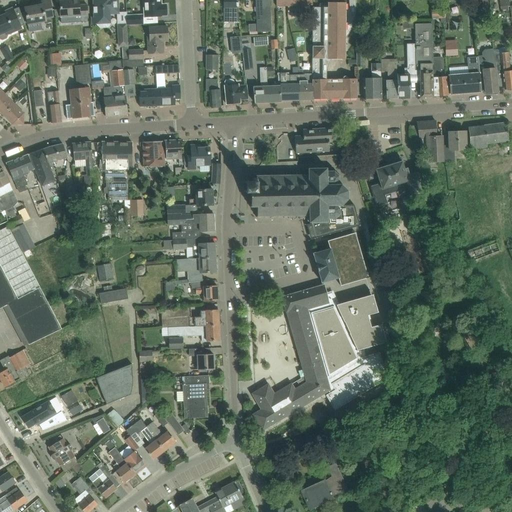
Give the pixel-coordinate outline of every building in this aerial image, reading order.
[(26,12),(20,13),(24,23),(27,23),(29,32),(42,30),(42,29),(41,22),(45,21),(46,23),(53,22),(52,17),(53,17),(52,10),(50,0),(39,2),(40,5),(25,8),(26,12)] [(68,0),(60,0),(60,9),(60,10),(61,17),(61,23),(75,22),(88,22),(87,15),(87,5),(79,5),(78,0),(68,0)] [(93,0),(94,18),(92,18),(92,23),(97,23),(97,25),(100,27),(107,27),(110,25),(109,14),(118,13),(117,0),(93,0)] [(160,0),(143,0),(144,17),(151,17),(161,16),(166,15),(166,4),(161,5),(160,0)] [(235,0),(223,0),(223,8),(223,13),(223,22),(239,22),(237,7),(236,7),(235,0)] [(269,0),(256,0),(257,6),(258,24),(258,31),(271,31),(269,3),(269,0)] [(319,7),(313,7),(312,17),(312,59),(321,60),(328,60),(330,60),(345,60),(345,39),(349,34),(349,32),(352,27),(354,21),(355,16),(356,11),(355,0),(348,0),(349,3),(349,7),(346,7),(345,3),(328,2),(328,3),(328,7),(319,7)] [(6,14),(0,16),(0,39),(2,40),(7,38),(8,35),(21,29),(20,26),(24,25),(24,23),(20,13),(19,7),(13,10),(12,8),(5,12),(6,14)] [(126,16),(127,24),(127,25),(143,24),(142,15),(126,16)] [(430,23),(415,24),(415,28),(415,44),(415,64),(414,64),(415,70),(416,70),(420,70),(420,90),(423,90),(423,95),(425,97),(432,97),(432,64),(433,64),(433,57),(432,23),(430,23)] [(122,46),(122,60),(129,59),(128,50),(127,25),(127,24),(118,24),(119,46),(122,46)] [(167,27),(149,27),(149,36),(147,36),(148,53),(163,53),(163,41),(168,40),(167,27)] [(241,36),(229,38),(231,54),(242,52),(242,50),(242,45),(241,43),(241,36)] [(267,37),(253,38),(253,45),(268,44),(267,37)] [(457,40),(445,40),(445,56),(458,55),(457,40)] [(415,44),(407,44),(407,64),(414,64),(415,64),(415,44)] [(7,45),(0,49),(7,61),(14,57),(7,45)] [(57,50),(58,62),(68,62),(67,49),(57,50)] [(252,49),(242,50),(242,52),(243,58),(245,70),(254,69),(253,63),(252,49)] [(142,50),(128,50),(129,59),(143,59),(142,50)] [(483,55),(477,56),(478,57),(481,91),(485,91),(485,93),(497,92),(498,92),(498,90),(496,73),(495,68),(494,54),(493,50),(485,50),(483,53),(483,55)] [(507,53),(494,54),(495,68),(496,73),(502,73),(504,89),(509,88),(511,90),(511,89),(511,71),(510,71),(508,53),(507,53)] [(218,55),(206,55),(206,69),(218,69),(218,55)] [(433,64),(432,64),(432,97),(437,96),(438,96),(448,95),(448,94),(448,85),(447,77),(440,77),(439,70),(444,70),(443,59),(441,57),(433,57),(433,64)] [(468,74),(449,75),(450,94),(474,92),(481,92),(481,91),(478,57),(467,57),(468,74)] [(129,59),(122,60),(123,67),(143,66),(143,59),(129,59)] [(321,60),(312,59),(312,76),(312,84),(313,99),(314,99),(313,99),(313,97),(319,97),(319,99),(327,99),(327,98),(327,83),(327,79),(326,79),(326,74),(326,70),(327,67),(330,60),(328,60),(321,60)] [(386,99),(392,99),(395,98),(395,81),(397,81),(396,74),(396,59),(381,59),(381,63),(381,71),(386,71),(386,95),(386,99)] [(62,63),(65,86),(76,85),(73,61),(62,63)] [(114,86),(103,87),(104,98),(105,107),(105,112),(106,117),(127,114),(125,96),(122,69),(122,70),(121,62),(110,63),(108,64),(109,71),(112,71),(114,86)] [(381,71),(381,63),(371,63),(371,78),(363,78),(363,99),(381,98),(381,78),(381,71)] [(5,64),(1,69),(5,73),(10,68),(5,64)] [(87,64),(74,65),(75,73),(90,71),(89,64),(87,64)] [(179,73),(179,65),(155,66),(155,71),(157,74),(179,73)] [(257,103),(268,102),(267,86),(266,67),(260,68),(261,86),(253,87),(255,103),(257,103)] [(404,74),(396,74),(397,81),(395,81),(395,98),(397,98),(410,98),(409,68),(404,68),(404,74)] [(133,69),(122,69),(125,96),(136,95),(133,69)] [(299,74),(298,74),(299,100),(313,99),(312,84),(312,76),(307,76),(305,76),(305,74),(303,74),(303,69),(299,70),(299,74)] [(298,74),(288,74),(288,73),(278,73),(278,85),(280,85),(281,100),(299,100),(298,74)] [(333,79),(327,79),(327,83),(327,98),(334,98),(342,98),(342,99),(351,99),(351,96),(356,96),(356,98),(355,98),(357,98),(356,78),(342,79),(333,79)] [(216,79),(206,79),(206,92),(210,91),(211,108),(221,107),(220,89),(216,90),(216,79)] [(225,85),(224,85),(226,104),(235,103),(235,100),(248,99),(246,84),(238,85),(238,84),(234,84),(233,81),(232,79),(226,80),(224,82),(225,85)] [(18,94),(25,88),(21,83),(14,89),(18,94)] [(180,99),(180,85),(171,85),(172,88),(156,89),(158,105),(175,105),(174,99),(180,99)] [(281,100),(280,85),(278,85),(267,86),(268,102),(281,102),(281,100)] [(69,89),(73,118),(90,116),(89,103),(91,103),(89,87),(69,89)] [(158,105),(156,89),(139,90),(140,106),(157,106),(158,105)] [(42,90),(33,91),(35,107),(44,106),(42,90)] [(52,92),(47,92),(49,105),(49,113),(51,123),(62,122),(61,112),(58,91),(52,92)] [(0,95),(0,111),(2,114),(13,103),(3,92),(0,95)] [(2,114),(13,124),(23,124),(24,114),(24,113),(13,103),(2,114)] [(437,170),(444,170),(443,161),(442,136),(436,137),(435,121),(417,122),(417,125),(409,126),(412,142),(420,141),(421,149),(427,149),(427,150),(429,150),(430,162),(436,162),(437,170)] [(468,127),(471,149),(487,146),(487,144),(508,141),(506,123),(468,127)] [(303,136),(295,136),(296,153),(329,151),(329,142),(337,142),(336,128),(303,130),(303,136)] [(454,163),(454,151),(466,150),(465,131),(448,132),(449,145),(443,145),(443,161),(443,163),(454,163)] [(182,164),(181,140),(165,141),(166,159),(179,159),(179,164),(182,164)] [(163,151),(163,141),(142,142),(144,166),(164,166),(163,151)] [(72,143),(73,153),(73,160),(85,159),(86,174),(84,175),(84,186),(87,186),(87,195),(91,195),(91,186),(94,186),(92,158),(91,142),(72,143)] [(132,159),(131,159),(131,158),(132,158),(132,142),(102,142),(97,142),(98,156),(99,158),(105,159),(105,180),(106,187),(108,187),(108,200),(128,200),(127,180),(127,166),(132,166),(132,159)] [(48,163),(51,161),(58,159),(66,158),(63,144),(49,147),(43,149),(48,163)] [(191,156),(183,157),(184,165),(188,165),(188,166),(189,170),(195,170),(195,166),(200,165),(210,165),(209,147),(191,148),(191,156)] [(41,185),(42,186),(55,181),(51,170),(54,169),(51,161),(48,163),(43,149),(29,154),(36,174),(37,174),(41,185)] [(34,175),(36,174),(29,154),(28,155),(6,163),(13,179),(19,193),(27,190),(25,185),(27,184),(24,175),(28,173),(28,172),(32,170),(34,175)] [(372,191),(373,194),(377,206),(387,203),(385,194),(401,189),(400,186),(399,184),(408,181),(412,195),(422,192),(416,173),(406,175),(400,157),(391,160),(390,162),(391,165),(376,169),(380,184),(371,186),(372,191)] [(220,183),(221,164),(212,164),(212,183),(220,183)] [(253,179),(249,179),(248,179),(246,179),(246,181),(244,181),(244,192),(246,192),(246,194),(248,194),(251,193),(251,205),(250,207),(251,208),(252,206),(257,206),(257,209),(257,212),(257,214),(257,215),(256,217),(257,218),(258,216),(259,216),(264,216),(264,218),(265,218),(265,216),(270,216),(270,218),(272,218),(272,216),(277,216),(277,217),(278,217),(278,216),(283,216),(283,218),(285,218),(285,216),(290,215),(290,217),(291,217),(291,215),(296,215),(296,217),(298,217),(298,215),(303,215),(303,217),(304,217),(304,215),(307,215),(307,221),(310,221),(310,223),(310,222),(310,224),(310,225),(311,225),(313,231),(312,231),(312,232),(313,232),(314,237),(314,239),(315,238),(321,236),(322,236),(323,236),(329,234),(330,234),(351,228),(352,228),(353,228),(353,227),(359,225),(359,226),(360,226),(360,224),(359,225),(358,220),(359,219),(358,218),(356,212),(356,211),(354,205),(344,205),(344,206),(342,204),(343,203),(347,199),(347,190),(341,185),(339,185),(339,182),(340,181),(340,176),(339,174),(335,170),(333,170),(333,171),(326,171),(326,167),(302,168),(302,173),(284,173),(256,175),(255,175),(254,177),(253,179)] [(9,220),(8,221),(11,228),(30,219),(25,209),(19,213),(20,215),(16,216),(12,207),(14,205),(18,202),(12,189),(9,182),(6,175),(5,175),(2,168),(0,169),(0,199),(3,208),(9,220)] [(196,205),(196,206),(203,205),(213,205),(212,189),(196,190),(196,199),(189,199),(189,205),(196,205)] [(144,215),(143,199),(130,199),(131,219),(133,219),(132,216),(144,215)] [(26,207),(30,218),(37,215),(32,204),(26,207)] [(167,214),(185,213),(185,205),(167,206),(167,214)] [(185,213),(167,214),(167,225),(182,225),(182,232),(172,232),(172,239),(186,238),(186,239),(200,237),(200,231),(214,231),(213,214),(185,215),(185,213)] [(111,244),(111,223),(96,223),(96,244),(111,244)] [(24,224),(13,229),(24,252),(30,249),(35,247),(24,224)] [(40,286),(39,287),(8,226),(0,229),(0,308),(4,306),(25,346),(28,344),(29,344),(62,328),(40,286)] [(342,237),(341,236),(327,241),(329,248),(330,247),(330,249),(314,253),(313,253),(314,254),(317,265),(318,271),(321,281),(322,282),(323,282),(338,278),(340,285),(368,277),(359,248),(355,233),(342,237)] [(186,239),(172,239),(173,249),(187,249),(187,252),(187,259),(215,257),(215,243),(201,243),(200,237),(186,239)] [(187,259),(176,259),(177,271),(188,271),(188,279),(200,278),(200,272),(216,272),(215,257),(187,259)] [(113,277),(112,272),(111,264),(97,266),(100,280),(113,277)] [(138,266),(135,269),(136,273),(139,275),(142,275),(145,272),(144,268),(141,266),(138,266)] [(87,278),(84,285),(89,288),(92,282),(87,278)] [(204,301),(207,301),(217,300),(217,285),(205,286),(205,282),(192,283),(192,289),(195,289),(196,294),(204,294),(204,301)] [(104,292),(99,292),(101,304),(128,298),(126,288),(118,289),(112,290),(111,285),(103,287),(104,292)] [(255,392),(252,394),(256,400),(261,409),(253,414),(262,430),(318,397),(328,391),(330,394),(326,396),(334,410),(349,401),(371,387),(379,383),(378,381),(383,378),(380,368),(384,367),(379,352),(371,354),(365,356),(363,348),(376,345),(386,342),(384,333),(381,324),(371,326),(367,315),(378,312),(373,294),(337,304),(332,292),(326,294),(324,285),(323,285),(322,285),(319,286),(285,296),(282,296),(282,299),(303,370),(299,371),(300,377),(301,378),(296,381),(299,386),(295,389),(291,383),(274,394),(268,384),(259,389),(255,392)] [(64,307),(72,303),(69,297),(61,300),(64,307)] [(168,327),(219,325),(218,309),(200,310),(200,316),(194,316),(194,317),(191,317),(191,307),(179,308),(161,310),(162,327),(168,327)] [(219,325),(168,327),(168,335),(179,335),(179,336),(201,335),(202,341),(209,341),(219,341),(219,325)] [(169,338),(169,349),(183,348),(182,338),(169,338)] [(197,369),(214,369),(213,354),(210,355),(210,348),(189,349),(189,356),(196,356),(197,369)] [(0,361),(5,370),(0,372),(0,378),(5,387),(20,378),(16,371),(30,364),(22,350),(9,357),(8,356),(0,360),(0,361)] [(152,350),(139,350),(139,361),(152,360),(152,354),(160,353),(159,350),(152,350)] [(131,364),(130,364),(96,378),(106,403),(131,394),(133,383),(131,364)] [(185,384),(183,385),(183,391),(183,401),(184,408),(184,418),(193,418),(193,417),(207,416),(207,417),(208,417),(207,408),(206,408),(205,390),(206,389),(209,389),(207,389),(207,384),(209,384),(209,375),(199,376),(184,376),(185,384)] [(30,412),(22,417),(28,427),(36,423),(37,426),(39,424),(43,430),(67,420),(61,412),(57,414),(49,401),(35,409),(30,412)] [(153,406),(158,410),(162,405),(157,401),(153,406)] [(124,422),(130,416),(120,405),(114,410),(124,422)] [(168,422),(165,418),(159,411),(154,415),(163,426),(168,422)] [(171,413),(165,418),(168,422),(178,435),(184,430),(171,413)] [(109,416),(101,420),(107,429),(114,425),(109,416)] [(152,421),(146,426),(165,450),(176,441),(168,431),(163,435),(152,421)] [(191,431),(185,424),(182,426),(187,434),(191,431)] [(130,436),(139,447),(144,443),(136,432),(138,430),(134,425),(127,431),(130,436)] [(151,444),(145,449),(153,459),(165,450),(146,426),(141,431),(151,444)] [(134,450),(139,447),(130,436),(125,440),(134,451),(134,450)] [(71,450),(71,448),(70,446),(68,445),(67,445),(63,438),(49,447),(53,454),(52,454),(51,457),(52,459),(55,459),(56,459),(65,473),(77,462),(70,450),(71,450)] [(135,473),(127,463),(124,459),(115,447),(108,452),(120,468),(115,472),(124,482),(135,473)] [(134,451),(124,459),(127,463),(135,473),(147,464),(138,454),(137,454),(134,450),(134,451)] [(97,465),(99,468),(107,478),(112,474),(104,465),(101,462),(97,465)] [(302,491),(309,507),(332,497),(332,496),(348,489),(336,462),(334,462),(335,463),(327,467),(332,478),(324,481),(315,485),(302,491)] [(104,483),(99,477),(103,473),(99,469),(89,478),(105,497),(117,488),(109,479),(104,483)] [(0,488),(2,491),(7,488),(15,482),(9,472),(0,477),(0,488)] [(90,488),(80,476),(71,484),(80,494),(75,499),(79,505),(84,511),(87,511),(97,504),(86,491),(90,488)] [(212,500),(215,506),(210,509),(211,511),(229,511),(246,503),(235,481),(215,492),(217,497),(212,500)] [(0,508),(2,511),(11,505),(14,509),(27,500),(21,490),(19,491),(16,487),(6,494),(9,498),(0,504),(0,508)] [(192,498),(179,504),(183,511),(203,511),(210,509),(206,502),(197,507),(192,498)] [(494,511),(491,500),(470,505),(472,511),(494,511)]
